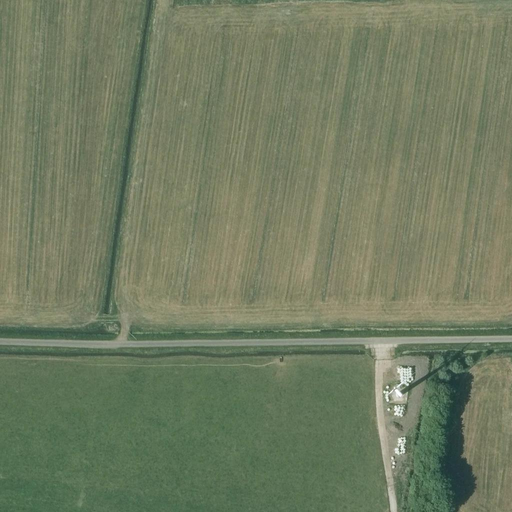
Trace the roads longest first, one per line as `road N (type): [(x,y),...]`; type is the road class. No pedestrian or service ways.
road 1 (unclassified): [(0,342),(511,338)]
road 2 (unknown): [(381,341),(393,511)]
